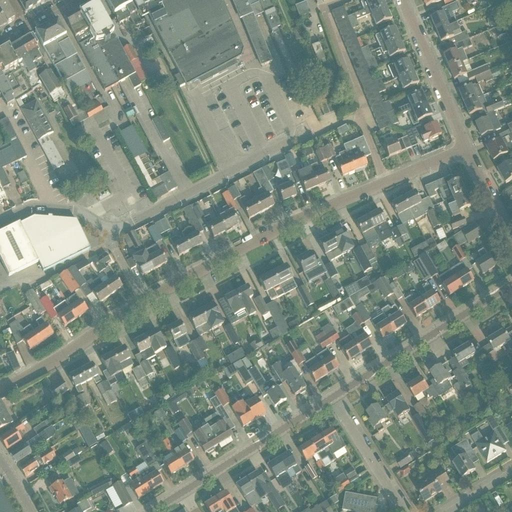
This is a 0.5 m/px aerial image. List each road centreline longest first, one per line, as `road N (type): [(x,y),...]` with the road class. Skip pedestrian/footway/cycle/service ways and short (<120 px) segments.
road 1 (residential): [(0,390),(159,293),(466,149)]
road 2 (residential): [(0,221),(54,209),(131,221),(289,139)]
road 3 (unknown): [(143,214),(104,145),(116,112),(60,7)]
road 4 (residential): [(334,397),(511,278)]
road 5 (residential): [(184,493),(334,397)]
road 6 (residential): [(466,149),(404,0)]
road 7 (residential): [(334,397),(404,511)]
